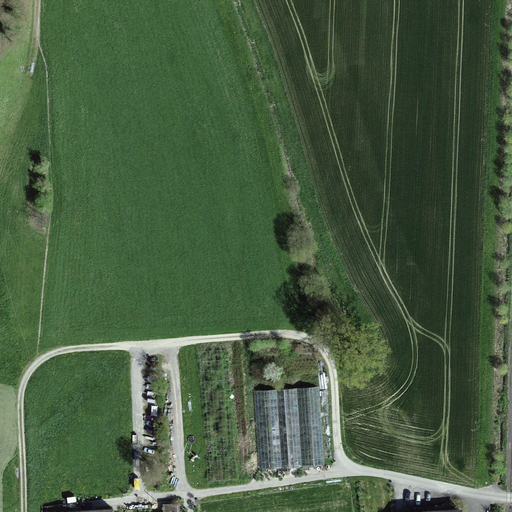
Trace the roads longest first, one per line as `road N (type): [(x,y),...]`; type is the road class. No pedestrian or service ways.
road 1 (track): [(343,472),(332,366),(307,336),(78,347),(37,362),(23,383),(23,511)]
road 2 (track): [(503,0),(488,496)]
road 3 (track): [(136,344),(140,499)]
road 4 (track): [(184,495),(172,342)]
